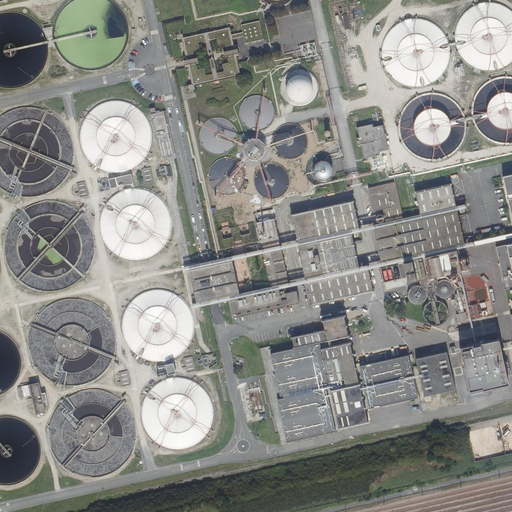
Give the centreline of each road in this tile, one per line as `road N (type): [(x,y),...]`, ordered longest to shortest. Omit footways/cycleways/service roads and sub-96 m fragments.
road 1 (track): [(72,119),(141,431)]
road 2 (unclassified): [(321,511),(511,467)]
road 3 (track): [(134,392),(90,386),(53,395),(44,442),(59,495)]
